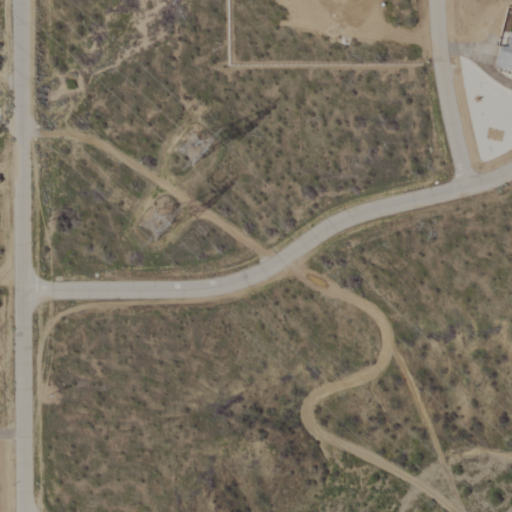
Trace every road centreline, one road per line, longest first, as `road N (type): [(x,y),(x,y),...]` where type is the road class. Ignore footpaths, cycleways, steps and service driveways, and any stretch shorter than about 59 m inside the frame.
road 1 (residential): [(511,154),(495,171),(207,291),(24,291)]
road 2 (residential): [(30,511),(23,0)]
road 3 (residential): [(467,183),(447,104),(436,0)]
